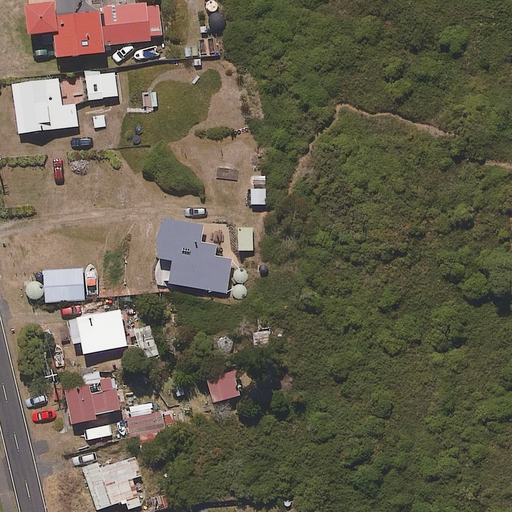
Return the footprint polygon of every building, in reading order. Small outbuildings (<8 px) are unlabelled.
[(103,10),(101,0),(29,0),(30,12),(24,13),(27,41),(52,38),(55,62),(103,57),(102,48),(151,43),(150,39),(162,37),(159,5),(103,10)] [(116,72),(86,74),(88,101),(117,99),(116,72)] [(62,108),(58,81),(12,87),(19,136),(78,128),(75,106),(62,108)] [(267,175),(252,175),(251,206),(266,206),(267,175)] [(204,228),(165,222),(160,260),(176,262),(173,286),(228,294),(233,261),(216,259),(218,247),(202,245),(204,228)] [(254,251),(254,229),(241,229),(240,251),(254,251)] [(86,301),(84,269),(44,272),(47,304),(86,301)] [(126,334),(122,313),(71,322),(76,345),(85,344),(87,356),(117,351),(115,336),(126,334)] [(102,385),(100,372),(79,376),(81,391),(69,393),(75,426),(98,422),(97,416),(122,412),(116,382),(102,385)] [(242,397),(234,372),(209,380),(217,405),(242,397)] [(139,439),(143,450),(164,444),(160,432),(182,425),(177,410),(129,425),(134,440),(139,439)] [(129,511),(146,507),(138,481),(144,480),(138,459),(102,469),(100,462),(85,466),(98,511),(102,511),(127,505),(129,511)] [(172,491),(153,497),(158,511),(177,505),(172,491)]
